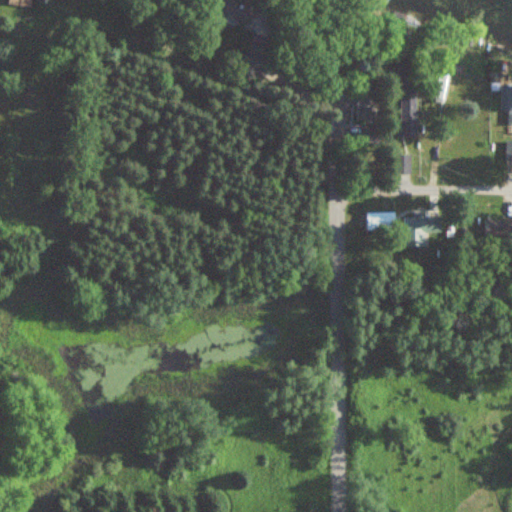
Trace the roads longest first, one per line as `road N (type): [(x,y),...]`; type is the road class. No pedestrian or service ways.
road 1 (residential): [(340,192),(339,511)]
road 2 (residential): [(511,189),(340,192)]
road 3 (residential): [(339,289),(182,246)]
